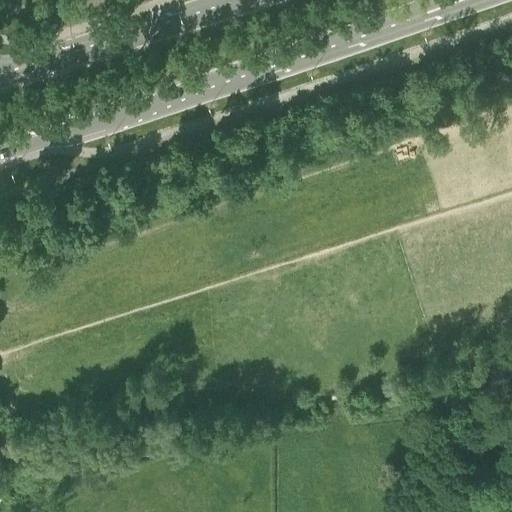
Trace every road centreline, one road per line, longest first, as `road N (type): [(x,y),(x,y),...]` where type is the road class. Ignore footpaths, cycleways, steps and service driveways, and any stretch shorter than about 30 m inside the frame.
road 1 (tertiary): [(0,154),(422,14)]
road 2 (tertiary): [(248,0),(47,66)]
